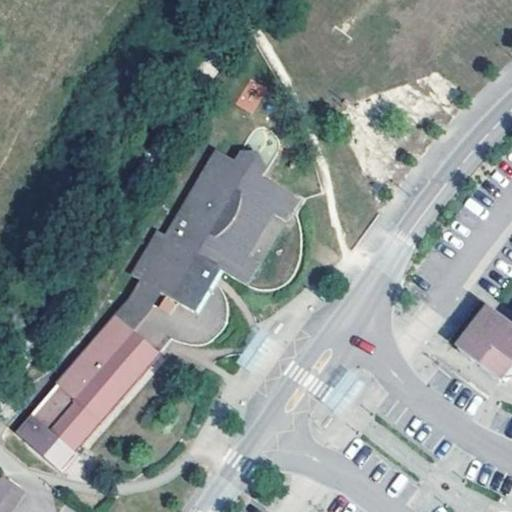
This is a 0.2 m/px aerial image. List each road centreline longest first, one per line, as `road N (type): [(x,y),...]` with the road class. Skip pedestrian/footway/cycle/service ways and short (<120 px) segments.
road 1 (tertiary): [(343,326),(511,110)]
road 2 (residential): [(511,463),(446,426),(343,326)]
road 3 (residential): [(272,427),(389,511)]
road 4 (tertiary): [(272,427),(343,326)]
